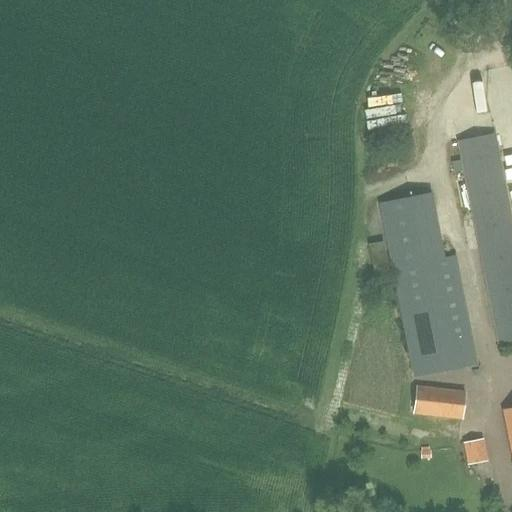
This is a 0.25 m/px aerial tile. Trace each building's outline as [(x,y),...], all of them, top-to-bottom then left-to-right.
[(458,141),(498,344),(511,340),(511,219),(495,134),(458,141)] [(379,203),(414,377),(477,364),(455,256),(442,259),(430,193),(379,203)] [(379,239),(365,243),(371,267),(385,263),(379,239)] [(465,392),(417,386),(414,413),(462,419),(465,392)] [(511,408),(502,410),(511,457),(511,408)] [(482,437),(461,440),(464,463),(485,460),(482,437)]
